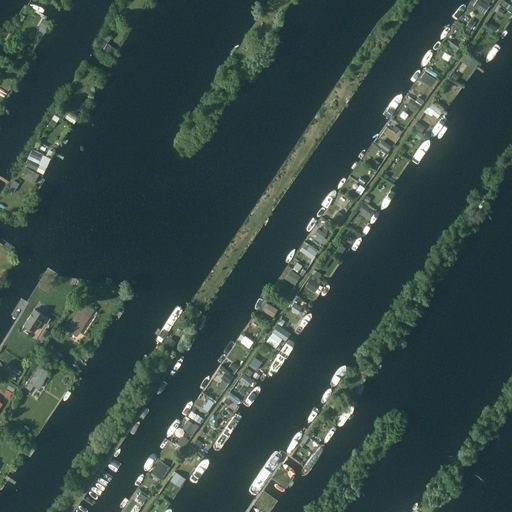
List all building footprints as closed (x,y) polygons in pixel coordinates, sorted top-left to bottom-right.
[(481,0),(477,0),(473,6),(484,14),(490,6),(481,0)] [(500,7),(496,13),(501,16),(504,11),(500,7)] [(123,10),(120,15),(127,20),(130,15),(123,10)] [(44,19),(40,27),(45,30),(50,22),(44,19)] [(470,21),(466,26),(471,29),(474,24),(470,21)] [(487,21),(483,28),(491,34),(495,27),(487,21)] [(105,39),(100,46),(104,49),(107,44),(109,41),(105,39)] [(450,41),(446,46),(451,49),(455,44),(450,41)] [(104,49),(103,49),(112,55),(116,49),(107,44),(104,49)] [(466,54),(461,61),(469,66),(473,59),(466,54)] [(425,72),(420,79),(431,87),(431,86),(436,80),(425,72)] [(454,72),(450,78),(455,81),(459,76),(454,72)] [(75,102),(70,109),(77,114),(82,107),(75,102)] [(432,102),(426,109),(429,111),(429,112),(428,114),(432,117),(433,114),(432,113),(437,107),(432,102)] [(416,103),(412,108),(417,111),(420,106),(416,103)] [(59,107),(55,115),(62,119),(67,112),(59,107)] [(52,119),(49,124),(54,127),(57,122),(52,119)] [(417,121),(413,128),(418,131),(422,125),(417,121)] [(394,125),(391,130),(396,134),(399,129),(394,125)] [(387,144),(383,149),(387,152),(391,147),(387,144)] [(32,150),(29,156),(42,161),(44,156),(32,150)] [(28,159),(25,165),(37,171),(40,164),(28,159)] [(374,159),(371,164),(377,168),(380,163),(374,159)] [(27,167),(21,177),(34,184),(40,175),(27,167)] [(14,180),(9,189),(14,192),(19,184),(14,180)] [(360,185),(355,192),(360,195),(365,189),(360,185)] [(362,203),(358,209),(366,214),(370,209),(362,203)] [(337,211),(333,218),(339,222),(343,215),(337,211)] [(321,231),(317,236),(323,240),(327,235),(321,231)] [(309,245),(304,253),(312,259),(318,251),(309,245)] [(333,247),(331,251),(339,257),(343,251),(338,248),(336,250),(333,247)] [(327,253),(323,259),(329,264),(333,257),(327,253)] [(297,263),(294,268),(298,271),(302,266),(297,263)] [(291,270),(285,279),(295,285),(300,277),(291,270)] [(312,276),(305,286),(311,290),(318,280),(312,276)] [(294,303),(289,310),(297,315),(302,308),(294,303)] [(269,304),(264,312),(273,317),(278,310),(269,304)] [(46,324),(49,319),(34,309),(25,324),(35,331),(41,321),(46,324)] [(68,324),(65,328),(71,332),(74,327),(80,331),(90,315),(79,309),(69,325),(68,324)] [(277,325),(272,332),(285,341),(290,333),(277,325)] [(291,334),(251,392),(260,398),(301,341),(291,334)] [(245,336),(240,342),(249,348),(253,342),(245,336)] [(169,340),(165,346),(170,349),(174,343),(169,340)] [(254,357),(251,363),(258,368),(262,362),(254,357)] [(234,362),(228,371),(234,374),(239,366),(234,362)] [(38,388),(48,373),(38,366),(25,387),(30,390),(33,385),(38,388)] [(247,368),(244,373),(250,377),(253,372),(247,368)] [(225,371),(221,378),(229,383),(233,377),(225,371)] [(244,373),(239,379),(244,384),(249,377),(244,373)] [(11,382),(8,388),(13,392),(17,386),(11,382)] [(340,388),(337,393),(343,397),(346,392),(340,388)] [(3,395),(9,398),(12,393),(7,389),(3,395)] [(335,397),(330,405),(333,408),(339,400),(335,397)] [(209,399),(202,408),(207,412),(214,402),(209,399)] [(197,414),(193,419),(199,423),(202,418),(197,414)] [(188,420),(183,426),(187,429),(186,431),(192,435),(197,427),(188,420)] [(306,435),(299,446),(302,448),(309,438),(306,435)] [(183,436),(177,443),(182,448),(189,440),(183,436)] [(196,439),(191,446),(198,451),(203,443),(196,439)] [(276,447),(246,491),(255,497),(285,453),(276,447)] [(192,449),(188,454),(193,458),(197,452),(192,449)] [(157,465),(151,473),(160,479),(166,471),(157,465)] [(175,472),(170,480),(179,487),(185,479),(175,472)] [(140,492),(136,498),(143,502),(147,497),(140,492)]
